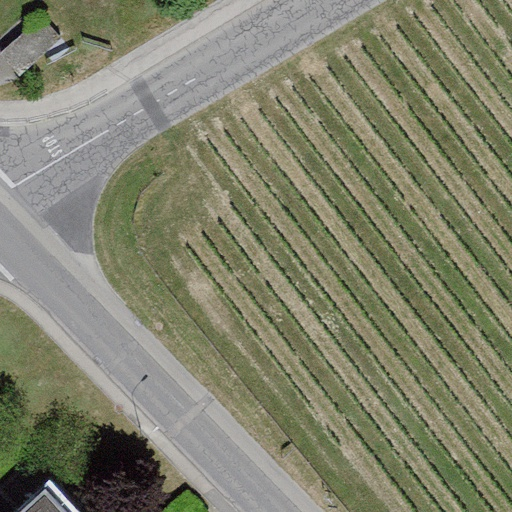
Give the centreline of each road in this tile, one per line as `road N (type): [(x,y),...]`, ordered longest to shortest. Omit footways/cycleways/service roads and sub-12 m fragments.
road 1 (tertiary): [(0,223),(277,511)]
road 2 (residential): [(0,181),(109,131),(324,0)]
